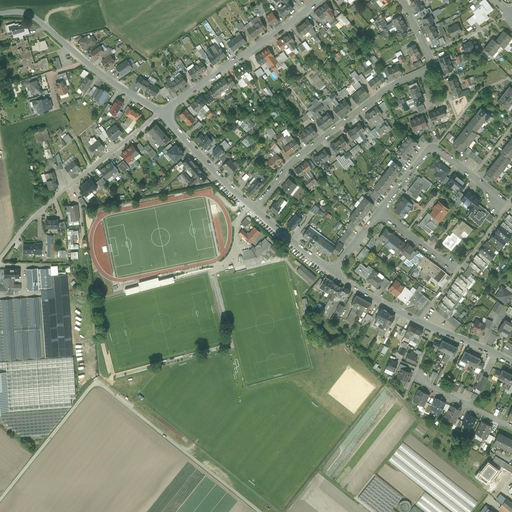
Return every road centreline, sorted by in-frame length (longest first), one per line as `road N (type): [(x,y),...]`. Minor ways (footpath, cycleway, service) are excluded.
road 1 (track): [(259,511),(93,382),(0,500)]
road 2 (track): [(0,259),(56,195),(160,112)]
road 3 (residential): [(253,210),(290,162),(419,72)]
road 4 (residential): [(511,362),(332,272)]
road 5 (residential): [(318,0),(160,112)]
road 6 (residential): [(160,112),(30,15),(6,13)]
road 7 (residential): [(379,212),(436,148),(505,202)]
road 8 (residential): [(253,210),(160,112)]
